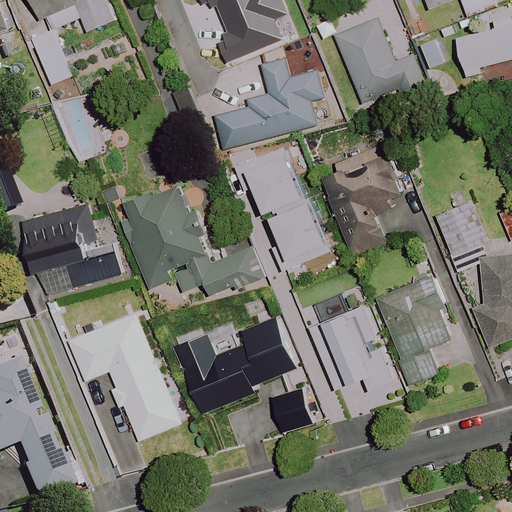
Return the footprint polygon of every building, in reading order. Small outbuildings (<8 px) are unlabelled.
[(114,21),(104,0),(29,0),(39,21),(75,5),(87,33),(114,21)] [(253,0),(196,0),(209,34),(235,24),(231,14),(255,5),(253,0)] [(423,0),(428,11),(444,4),(441,0),(458,0),(466,17),(496,5),(493,0),(423,0)] [(455,36),(466,72),(467,78),(482,74),(480,68),(511,58),(511,19),(511,20),(455,36)] [(393,62),(376,20),(335,36),(361,105),(423,81),(413,54),(393,62)] [(79,89),(53,29),(32,38),(58,98),(79,89)] [(285,57),(256,67),(265,95),(253,99),(255,104),(223,114),(235,149),(317,121),(310,101),(325,96),(316,69),(292,77),(285,57)] [(109,147),(88,103),(57,118),(78,162),(109,147)] [(391,155),(326,177),(352,255),(388,242),(378,215),(394,209),(390,199),(405,193),(391,155)] [(0,212),(19,206),(2,159),(0,159),(0,212)] [(341,259),(314,182),(255,203),(267,235),(296,225),(312,269),(341,259)] [(257,244),(207,263),(178,185),(129,204),(138,230),(128,234),(150,294),(175,285),(180,297),(206,287),(210,299),(269,276),(257,244)] [(484,256),(500,255),(477,199),(441,212),(465,279),(486,271),(484,256)] [(30,259),(90,244),(87,231),(80,206),(20,222),(30,259)] [(511,241),(511,208),(498,215),(511,242),(511,241)] [(90,244),(30,259),(39,298),(124,276),(114,238),(90,244)] [(484,256),(486,271),(488,302),(477,307),(493,348),(511,340),(511,253),(500,255),(484,256)] [(452,342),(429,276),(376,295),(408,386),(438,375),(429,350),(452,342)] [(183,424),(137,312),(70,339),(87,381),(111,371),(118,387),(112,389),(120,406),(124,405),(139,441),(183,424)] [(203,413),(261,392),(258,383),(299,369),(279,313),(243,326),(249,344),(200,361),(202,365),(187,370),(203,413)] [(43,413),(40,414),(17,360),(0,367),(0,451),(13,446),(36,501),(70,486),(49,435),(52,434),(43,413)] [(314,423),(302,388),(270,399),(282,434),(314,423)]
